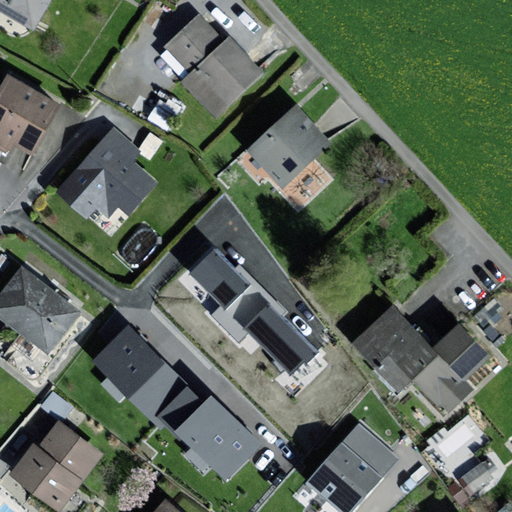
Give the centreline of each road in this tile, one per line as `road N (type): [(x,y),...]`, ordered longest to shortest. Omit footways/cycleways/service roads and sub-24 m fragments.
road 1 (residential): [(264,0),(511,267)]
road 2 (residential): [(97,115),(0,224)]
